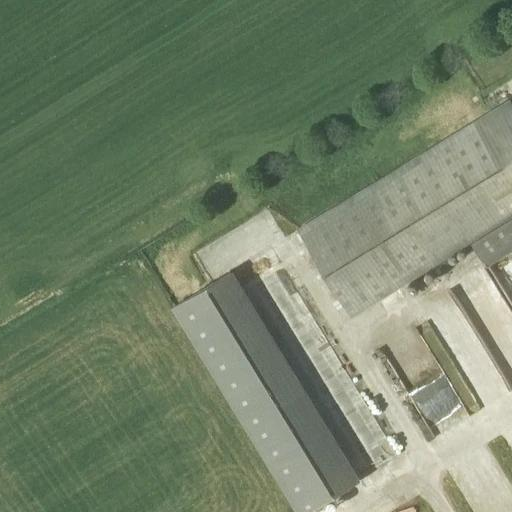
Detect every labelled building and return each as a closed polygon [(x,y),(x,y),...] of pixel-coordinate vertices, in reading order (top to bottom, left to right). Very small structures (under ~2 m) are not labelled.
[(351,316),(511,217),(511,101),(511,100),(298,229),(351,316)] [(511,307),(496,278),(461,297),(511,389),(511,307)] [(171,307),(295,511),(307,511),(341,491),(214,281),(171,307)] [(435,438),(470,417),(420,332),(385,352),(435,438)] [(453,362),(470,390),(498,373),(482,346),(453,362)]
